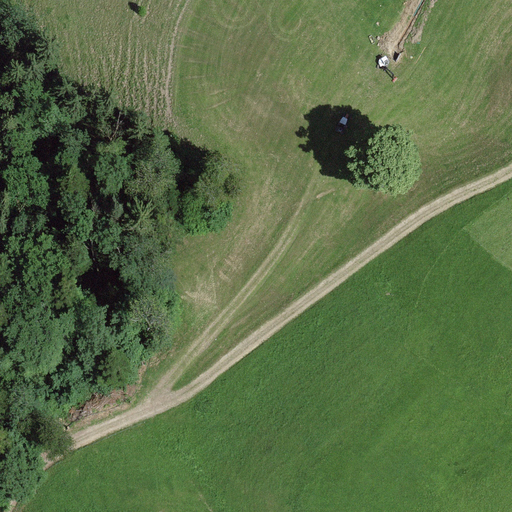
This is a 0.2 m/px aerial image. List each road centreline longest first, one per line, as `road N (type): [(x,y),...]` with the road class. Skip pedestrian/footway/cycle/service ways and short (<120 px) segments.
road 1 (track): [(511,171),(442,204),(193,388),(138,415),(343,182),(417,0)]
road 2 (track): [(138,415),(44,464),(8,511)]
